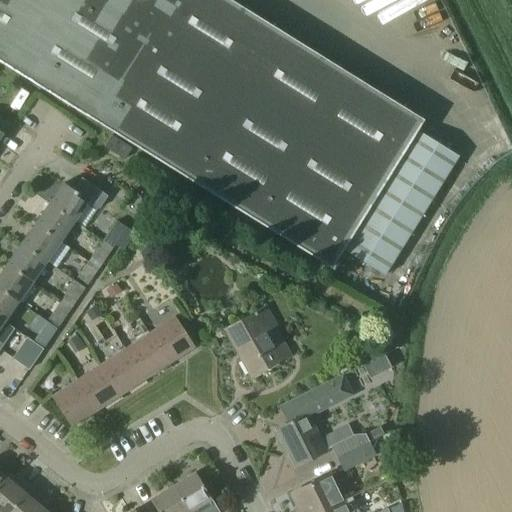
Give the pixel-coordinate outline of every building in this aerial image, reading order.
[(0,0),(0,61),(331,268),(343,250),(384,275),(458,156),(417,130),(421,124),(220,0),(0,0)] [(111,136),(104,147),(124,160),(132,149),(111,136)] [(57,194),(51,204),(76,221),(82,212),(88,203),(93,207),(103,193),(81,178),(72,190),(64,184),(57,194)] [(42,216),(36,224),(62,242),(67,234),(76,221),(51,204),(42,216)] [(110,231),(105,238),(123,250),(135,234),(117,221),(110,231)] [(27,238),(22,244),(48,262),(52,256),(62,242),(36,224),(27,238)] [(95,253),(89,261),(99,268),(105,260),(113,248),(103,241),(95,253)] [(12,260),(8,265),(33,282),(37,277),(48,262),(22,244),(12,260)] [(89,261),(77,278),(87,285),(99,268),(89,261)] [(8,265),(0,276),(0,289),(19,303),(33,282),(8,265)] [(65,297),(61,302),(71,309),(75,304),(85,288),(75,281),(65,297)] [(0,319),(5,323),(19,303),(0,289),(0,319)] [(61,302),(47,322),(57,329),(71,309),(61,302)] [(265,332),(276,325),(266,307),(227,328),(243,355),(239,357),(251,378),(281,361),(265,332)] [(150,333),(169,364),(194,348),(174,317),(150,333)] [(0,319),(0,349),(14,329),(5,323),(0,319)] [(47,323),(33,342),(43,349),(57,330),(57,329),(47,322),(47,323)] [(169,364),(150,333),(126,349),(145,379),(169,364)] [(29,370),(43,349),(33,342),(27,338),(13,359),(29,370)] [(145,379),(126,349),(102,365),(121,395),(145,379)] [(384,356),(364,366),(368,373),(377,369),(379,374),(390,368),(384,356)] [(121,395),(102,365),(78,380),(97,411),(121,395)] [(280,406),(289,424),(278,429),(296,466),(326,451),(309,418),(354,395),(344,375),(280,406)] [(97,411),(78,380),(53,397),(73,427),(97,411)] [(352,435),(331,446),(337,458),(369,443),(365,434),(352,435)] [(369,443),(337,458),(343,472),(375,456),(369,443)] [(195,473),(173,486),(188,511),(218,511),(211,500),(195,473)] [(301,511),(321,511),(343,501),(330,474),(292,493),(301,511)] [(0,511),(10,511),(25,494),(6,478),(0,485),(0,511)] [(188,511),(173,486),(152,499),(159,511),(188,511)] [(10,511),(41,511),(44,509),(25,494),(10,511)] [(348,511),(343,501),(321,511),(348,511)] [(402,511),(401,503),(387,510),(387,511),(402,511)]
